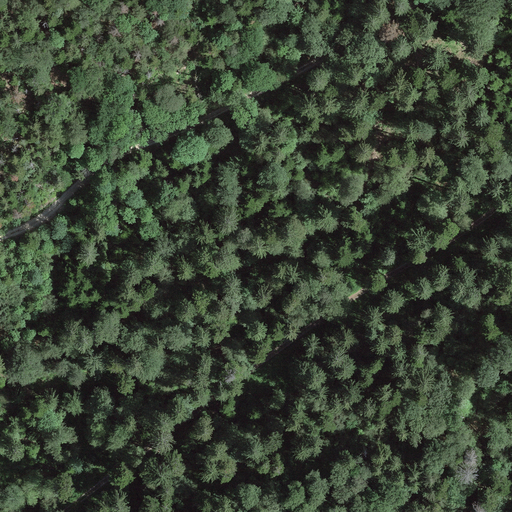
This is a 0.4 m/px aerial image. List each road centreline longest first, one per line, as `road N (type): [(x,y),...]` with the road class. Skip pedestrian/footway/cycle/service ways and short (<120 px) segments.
road 1 (track): [(63,511),(317,325),(511,196)]
road 2 (track): [(422,0),(278,82),(113,157),(35,222),(0,238)]
